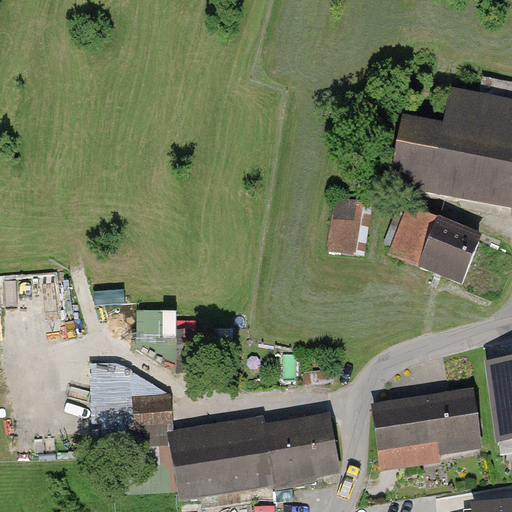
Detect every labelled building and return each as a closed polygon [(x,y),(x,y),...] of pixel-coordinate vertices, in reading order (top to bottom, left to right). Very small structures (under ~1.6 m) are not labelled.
[(389,191),(511,210),(511,103),(451,94),(445,132),(400,125),(389,191)] [(329,249),(366,256),(376,212),(338,204),(329,249)] [(462,289),(482,239),(402,207),(382,257),(462,289)] [(179,356),(180,309),(140,308),(139,355),(179,356)] [(511,366),(488,369),(498,450),(511,447),(511,366)] [(94,368),(95,437),(176,436),(175,396),(134,397),(134,368),(94,368)] [(484,451),(474,393),(373,410),(383,468),(484,451)] [(180,500),(342,478),(334,417),(172,439),(180,500)]
